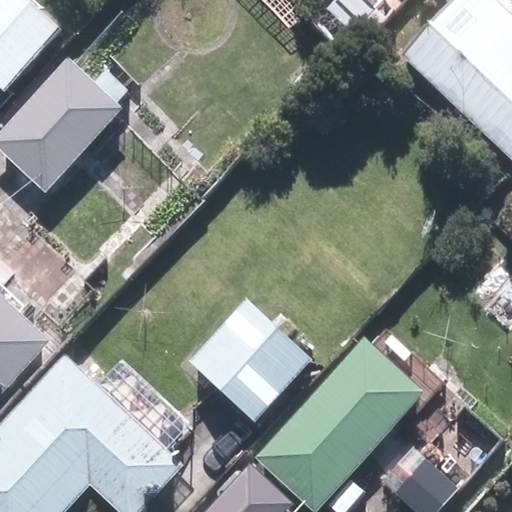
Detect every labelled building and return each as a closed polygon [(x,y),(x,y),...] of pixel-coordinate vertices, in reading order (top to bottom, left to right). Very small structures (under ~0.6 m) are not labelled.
[(42,0),(0,0),(0,87),(6,94),(72,29),(42,0)] [(370,29),(391,0),(349,0),(343,10),(370,29)] [(511,2),(510,0),(474,0),(412,60),(511,162),(511,2)] [(131,110),(73,58),(0,137),(0,147),(53,195),(131,110)] [(0,409),(60,348),(0,288),(0,409)] [(256,294),(192,360),(259,426),(323,359),(256,294)] [(437,389),(375,332),(262,454),(324,511),(437,389)] [(81,511),(102,490),(125,511),(153,511),(163,502),(173,511),(186,511),(240,456),(134,352),(108,378),(81,352),(0,435),(0,511),(81,511)] [(292,511),(299,506),(259,466),(213,511),(292,511)]
